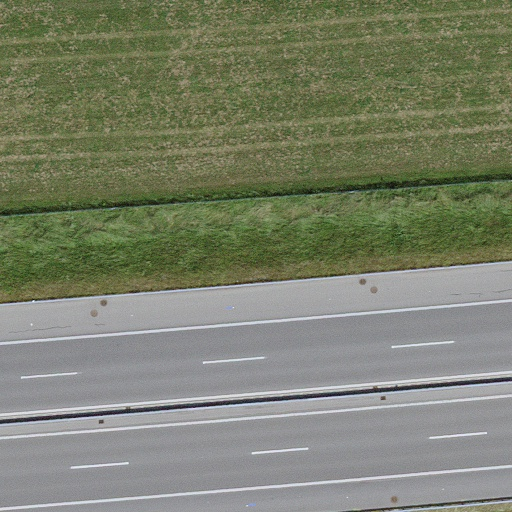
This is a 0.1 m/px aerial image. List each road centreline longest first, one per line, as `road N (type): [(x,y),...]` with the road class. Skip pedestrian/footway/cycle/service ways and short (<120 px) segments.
road 1 (motorway): [(0,471),(511,429)]
road 2 (motorway): [(511,335),(0,377)]
